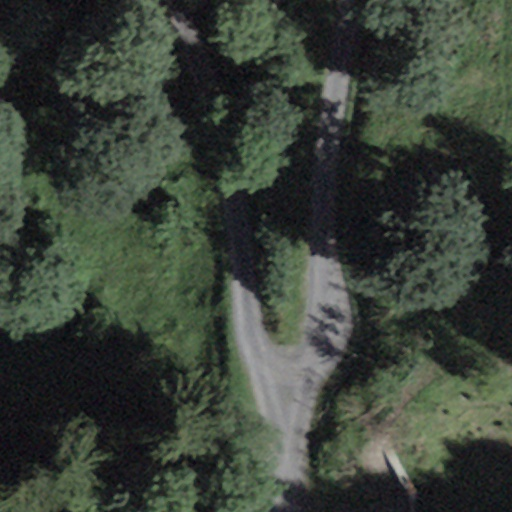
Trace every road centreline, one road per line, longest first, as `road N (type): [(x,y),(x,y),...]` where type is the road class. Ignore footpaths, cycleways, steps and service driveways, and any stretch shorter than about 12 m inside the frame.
road 1 (track): [(303,421),(259,305),(233,122),(180,0)]
road 2 (track): [(303,421),(361,0)]
